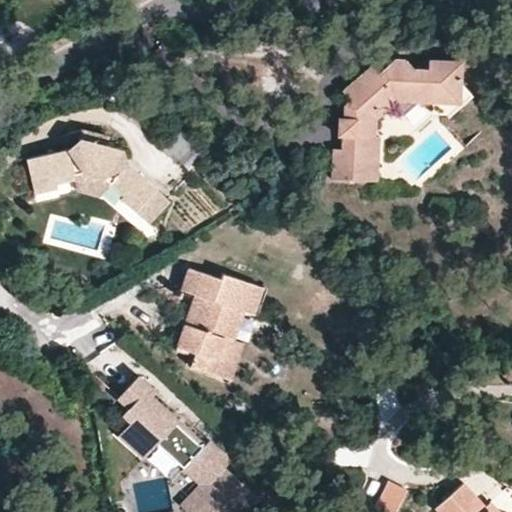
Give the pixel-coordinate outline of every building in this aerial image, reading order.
[(387,97),(393,103),(398,107),(410,108),(429,93),(428,91),(429,89),(435,95),(449,96),(461,81),(461,58),(429,55),(428,66),(415,65),(407,57),(393,55),(377,71),(371,65),(342,91),(349,98),(343,104),(343,119),(349,119),(347,136),(342,135),(340,149),(332,149),(331,179),(369,181),(370,162),(379,162),(380,136),(375,137),(368,136),(369,115),(387,97)] [(264,69),(292,80),(296,71),(261,56),(242,99),(250,102),(264,69)] [(278,114),(292,80),(264,69),(250,102),(278,114)] [(375,119),(393,103),(387,97),(369,115),(368,136),(375,137),(375,119)] [(349,119),(343,119),(338,118),(336,135),(342,135),(347,136),(349,119)] [(172,124),(157,145),(182,163),(197,142),(172,124)] [(78,149),(66,152),(26,160),(33,193),(55,189),(55,183),(75,182),(105,189),(109,186),(122,196),(119,200),(135,213),(155,191),(126,165),(119,159),(121,148),(108,146),(108,137),(81,131),(81,136),(78,149)] [(81,136),(66,152),(78,149),(81,136)] [(378,181),(379,162),(370,162),(369,181),(378,181)] [(105,189),(75,182),(77,192),(97,197),(105,189)] [(155,191),(135,213),(147,223),(166,201),(155,191)] [(180,290),(194,295),(201,297),(190,328),(184,326),(176,352),(193,357),(190,369),(216,378),(222,361),(216,359),(223,339),(232,342),(232,340),(242,312),(252,316),(262,288),(220,275),(218,279),(188,269),(180,290)] [(266,289),(262,288),(252,316),(256,317),(266,289)] [(201,297),(194,295),(184,326),(190,328),(201,297)] [(222,361),(216,378),(229,382),(243,344),(232,340),(232,342),(223,339),(216,359),(222,361)] [(155,391),(139,375),(124,390),(136,401),(129,409),(122,416),(130,424),(118,437),(141,460),(156,443),(199,485),(182,503),(190,511),(249,511),(260,500),(224,465),(227,463),(225,455),(210,440),(205,446),(151,395),(155,391)] [(136,401),(124,390),(118,397),(129,409),(136,401)] [(396,511),(406,492),(388,481),(371,511),(396,511)] [(489,511),(484,507),(463,483),(433,510),(434,511),(489,511)] [(500,511),(490,502),(484,507),(489,511),(500,511)]
